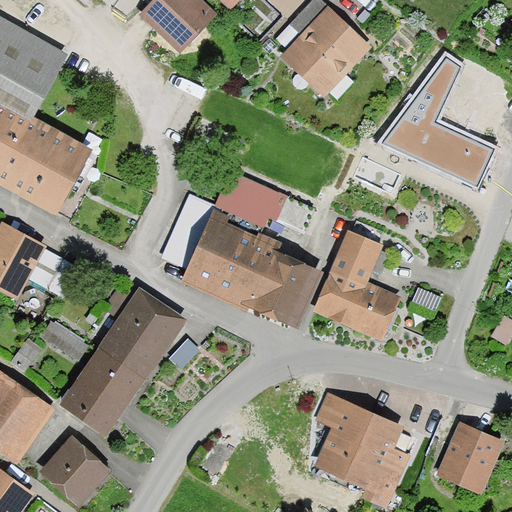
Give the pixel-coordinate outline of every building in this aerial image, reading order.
[(160,0),(147,14),(180,45),(208,15),(192,0),(160,0)] [(312,27),(301,16),(291,25),(303,36),(312,27)] [(360,47),(329,17),(291,57),(322,87),(360,47)] [(0,106),(32,123),(69,56),(0,18),(0,106)] [(376,143),(475,188),(497,146),(435,120),(465,63),(444,51),(376,143)] [(0,106),(0,187),(56,219),(93,153),(32,123),(0,106)] [(252,299),(252,300),(293,319),(312,275),(272,257),(274,252),(256,244),(267,218),(302,233),(313,209),(231,172),(216,206),(221,209),(193,273),(252,299)] [(383,232),(356,221),(318,308),(380,334),(396,300),(360,285),(367,267),(380,273),(388,254),(376,249),(383,232)] [(1,223),(0,224),(0,294),(16,302),(47,248),(1,223)] [(102,350),(141,376),(177,323),(122,287),(107,309),(123,320),(102,350)] [(503,343),(511,328),(511,321),(504,316),(492,336),(503,343)] [(85,346),(52,324),(44,336),(78,358),(85,346)] [(181,361),(203,343),(190,328),(169,347),(181,361)] [(25,345),(12,361),(23,369),(35,353),(25,345)] [(102,433),(141,376),(102,350),(64,406),(102,433)] [(0,449),(7,454),(39,407),(0,380),(0,449)] [(402,458),(386,450),(396,429),(330,400),(322,418),(338,425),(321,463),(371,485),(366,497),(381,504),(402,458)] [(459,428),(441,470),(480,488),(499,445),(459,428)] [(104,466),(73,438),(45,469),(50,473),(47,476),(73,500),(104,466)] [(0,472),(0,511),(13,511),(27,493),(0,472)]
